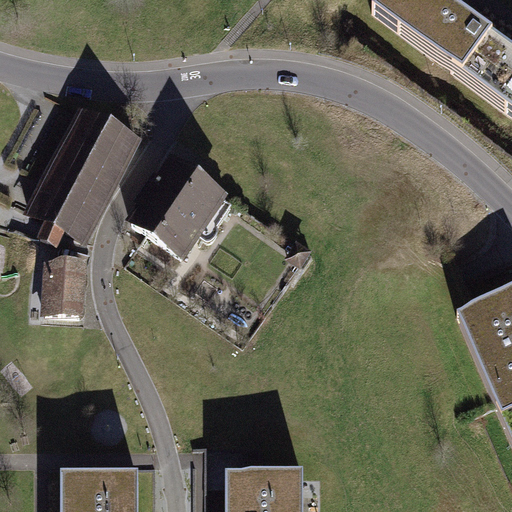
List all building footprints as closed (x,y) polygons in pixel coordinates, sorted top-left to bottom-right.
[(511,55),(437,0),(384,0),(372,17),(511,120),(511,55)] [(82,252),(137,152),(82,122),(27,222),(46,232),(38,247),(55,256),(63,242),(82,252)] [(223,206),(172,171),(132,228),(182,263),(223,206)] [(84,275),(47,273),(44,322),(81,325),(84,275)] [(511,300),(460,323),(511,444),(511,300)] [(133,511),(133,480),(61,481),(61,511),(133,511)] [(303,511),(304,484),(228,482),(227,511),(303,511)]
